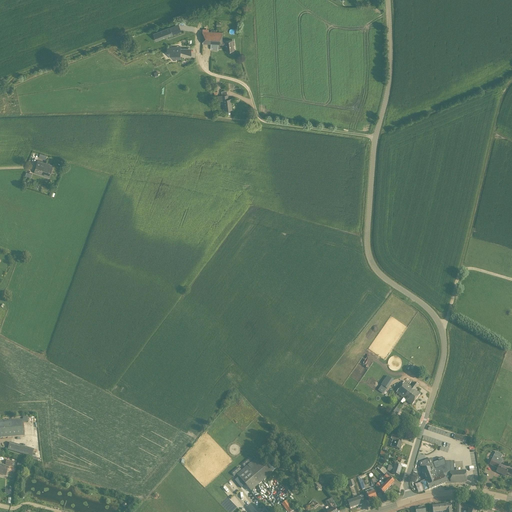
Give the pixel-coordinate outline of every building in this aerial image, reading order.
[(193,27),(189,17),(170,24),(152,31),(156,42),(174,35),(174,34),(193,27)] [(214,31),(214,21),(203,21),(202,43),(210,44),(225,45),(226,51),(234,50),(233,40),(224,41),(225,43),(221,43),(222,32),(218,32),(218,31),(214,31)] [(180,48),(180,47),(168,47),(168,51),(172,57),(180,55),(180,51),(187,53),(187,48),(180,48)] [(230,99),(228,99),(227,94),(217,95),(218,101),(223,100),(224,106),(225,110),(232,109),(230,99)] [(42,166),(43,162),(37,160),(33,172),(39,174),(40,170),(42,171),(43,168),(41,167),(42,166)] [(40,170),(39,174),(49,177),(53,165),(43,162),(42,166),(41,167),(43,168),(42,171),(40,170)] [(387,390),(393,381),(386,376),(380,386),(381,386),(378,391),(383,394),(386,390),(387,390)] [(411,388),(411,387),(405,382),(396,393),(403,399),(411,388)] [(403,399),(400,402),(403,404),(405,401),(404,400),(405,400),(412,405),(420,394),(415,390),(418,386),(414,383),(411,387),(411,388),(403,399)] [(0,438),(24,437),(23,420),(0,422),(0,438)] [(402,444),(401,444),(402,439),(392,435),(391,439),(392,440),(391,445),(388,444),(388,446),(400,450),(401,447),(400,447),(402,444)] [(26,458),(27,459),(31,460),(34,450),(9,442),(7,450),(27,456),(26,458)] [(272,474),(258,457),(237,475),(251,492),(272,474)] [(446,484),(467,482),(466,470),(448,471),(442,457),(438,459),(439,460),(436,461),(436,460),(432,461),(431,459),(421,462),(424,469),(422,471),(426,480),(421,482),(425,492),(446,484)] [(244,468),(251,461),(249,458),(243,463),(241,465),(244,468)] [(508,470),(500,466),(501,464),(492,460),(489,465),(498,469),(496,472),(505,477),(506,475),(511,477),(511,474),(511,469),(509,468),(508,470)] [(395,466),(394,468),(392,467),(393,464),(389,463),(387,471),(392,473),(391,474),(392,475),(399,476),(401,468),(399,467),(400,464),(395,462),(394,466),(395,466)] [(8,468),(0,465),(0,474),(6,476),(8,468)] [(379,466),(377,469),(385,476),(383,478),(385,480),(383,483),(384,485),(385,484),(388,488),(394,483),(390,479),(392,477),(382,468),(381,469),(379,466)] [(309,482),(316,489),(319,487),(312,479),(309,482)] [(383,494),(388,488),(385,484),(384,485),(383,483),(382,482),(380,485),(378,483),(375,487),(383,494)] [(376,499),(373,492),(372,489),(365,492),(366,494),(365,495),(367,499),(368,498),(369,502),(376,499)] [(362,505),(361,501),(363,500),(362,496),(357,498),(356,496),(352,497),(353,500),(354,500),(356,507),(362,505)] [(335,511),(334,509),(331,505),(334,503),(331,499),(325,502),(330,511),(328,511),(335,511)] [(291,511),(294,510),(287,500),(281,505),(286,511),(291,511)] [(353,500),(348,502),(347,501),(344,502),(345,506),(347,505),(348,507),(349,507),(350,509),(356,507),(354,500),(353,500)] [(311,501),(305,506),(308,509),(313,505),(314,507),(318,505),(316,502),(314,504),(311,501)]
